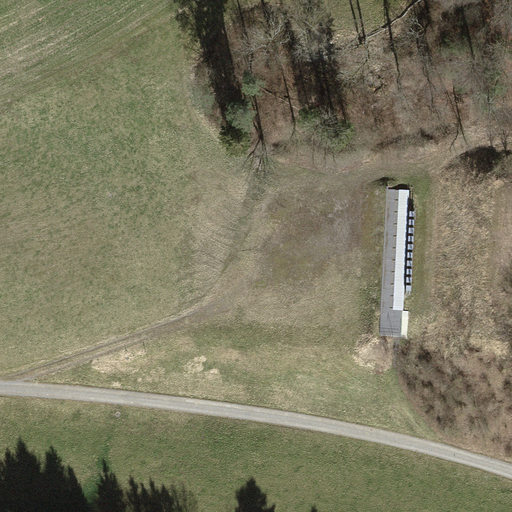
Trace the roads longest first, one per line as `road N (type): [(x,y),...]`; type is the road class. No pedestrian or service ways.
road 1 (track): [(0,383),(209,309),(274,243),(407,161),(511,144)]
road 2 (track): [(511,473),(280,417),(0,387)]
